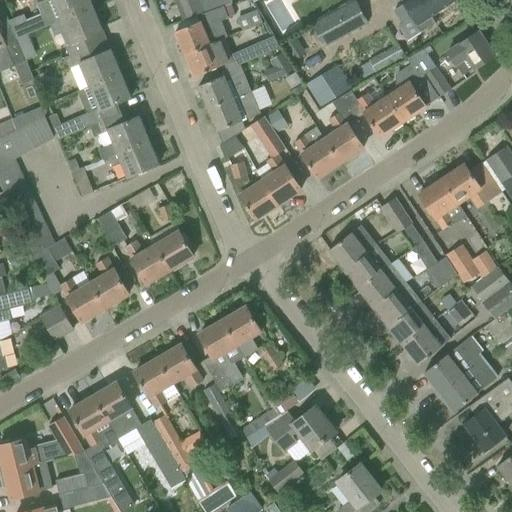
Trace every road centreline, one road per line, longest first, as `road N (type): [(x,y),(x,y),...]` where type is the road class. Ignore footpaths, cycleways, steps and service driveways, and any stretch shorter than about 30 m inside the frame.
road 1 (residential): [(447,511),(259,261)]
road 2 (residential): [(259,261),(511,79)]
road 3 (residential): [(0,407),(259,261)]
road 4 (residential): [(259,261),(130,0)]
